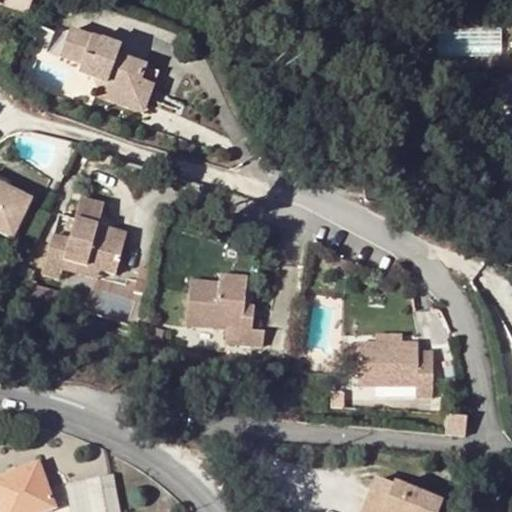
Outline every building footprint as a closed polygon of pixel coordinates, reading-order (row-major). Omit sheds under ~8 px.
[(0,0),(0,2),(31,12),(34,0),(0,0)] [(133,92),(138,79),(143,64),(116,54),(118,47),(68,29),(58,55),(80,63),(77,72),(93,77),(97,85),(104,81),(133,92)] [(143,64),(138,79),(153,84),(158,70),(143,64)] [(142,112),(153,84),(138,79),(133,92),(104,81),(97,85),(98,87),(106,89),(104,99),(142,112)] [(28,201),(0,187),(0,233),(9,238),(28,201)] [(63,262),(97,272),(113,276),(125,236),(96,228),(102,207),(78,201),(73,221),(68,241),(66,249),(49,244),(40,273),(58,278),(60,269),(63,262)] [(66,249),(68,241),(51,237),(49,244),(66,249)] [(95,279),(97,272),(63,262),(60,269),(95,279)] [(221,273),(221,282),(249,285),(249,275),(221,273)] [(246,311),(247,303),(249,285),(221,282),(191,279),(188,322),(227,325),(226,339),(263,343),(265,327),(254,326),(255,312),(246,311)] [(62,292),(36,285),(34,294),(59,302),(62,292)] [(256,304),(247,303),(246,311),(255,312),(256,304)] [(418,340),(357,337),(355,380),(413,383),(413,392),(430,392),(432,348),(418,347),(418,340)] [(465,436),(466,415),(447,414),(445,435),(465,436)] [(38,466),(0,479),(0,511),(47,511),(54,510),(38,466)] [(118,511),(112,477),(68,486),(72,511),(118,511)] [(404,511),(416,496),(376,481),(364,511),(404,511)] [(439,511),(442,506),(416,496),(404,511),(439,511)]
